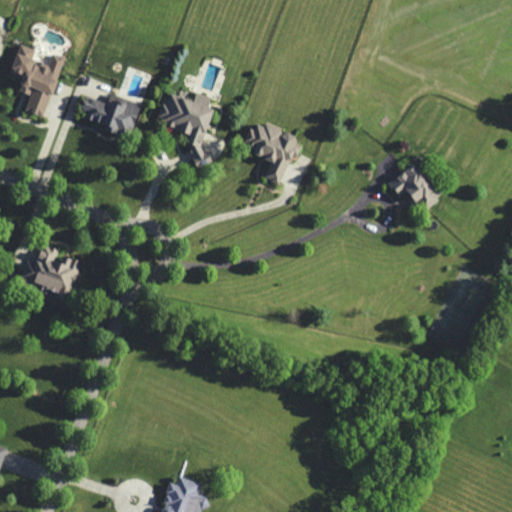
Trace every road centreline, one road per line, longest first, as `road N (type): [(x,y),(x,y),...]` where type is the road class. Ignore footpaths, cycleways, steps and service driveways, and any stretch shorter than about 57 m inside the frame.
road 1 (residential): [(45,511),(130,287),(128,251),(103,216),(0,176)]
road 2 (residential): [(127,296),(163,268),(168,253),(147,225),(118,228)]
